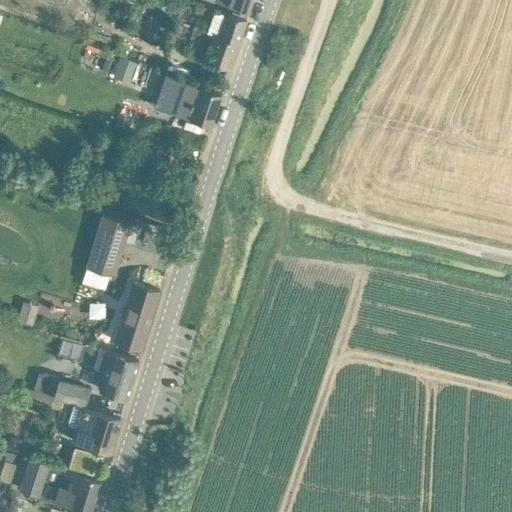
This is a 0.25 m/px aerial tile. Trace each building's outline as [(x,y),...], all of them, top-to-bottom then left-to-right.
[(214,0),(248,12),(251,0),(214,0)] [(246,18),(227,11),(200,2),(198,10),(212,14),(207,28),(194,24),(185,52),(230,67),(246,18)] [(112,75),(130,82),(137,61),(119,55),(112,75)] [(156,104),(151,118),(171,124),(171,125),(187,130),(192,118),(211,125),(222,93),(203,86),(186,80),(175,111),(156,104)] [(173,198),(148,190),(142,210),(167,218),(173,198)] [(85,265),(103,270),(114,273),(130,221),(101,212),(85,265)] [(160,288),(141,282),(132,280),(114,339),(141,348),(160,288)] [(20,313),(14,332),(28,336),(34,317),(20,313)] [(138,358),(119,353),(101,347),(95,365),(106,368),(100,388),(127,396),(138,358)] [(89,387),(58,377),(43,372),(37,391),(64,399),(75,403),(75,402),(84,404),(89,387)] [(74,403),(68,422),(78,426),(74,439),(79,440),(98,446),(98,448),(101,449),(102,447),(110,450),(120,416),(101,411),(84,405),(84,406),(74,403)] [(74,444),(67,464),(93,472),(99,451),(74,444)] [(101,478),(28,456),(18,488),(74,504),(71,511),(82,511),(84,507),(91,510),(101,478)]
